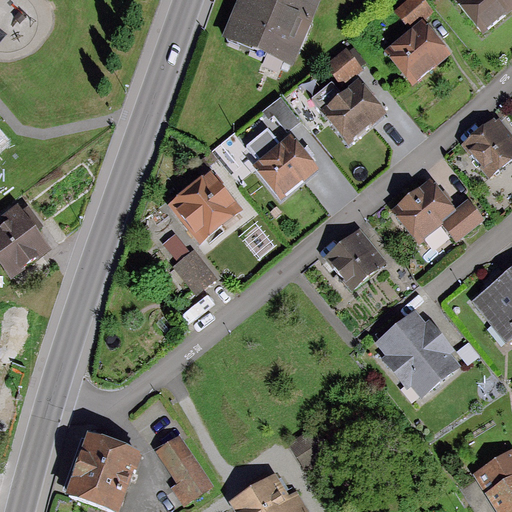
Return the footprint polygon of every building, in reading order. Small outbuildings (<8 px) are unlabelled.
[(315,0),(234,0),(220,36),(289,64),(315,0)] [(425,0),(406,0),(394,10),(410,29),(423,18),(433,9),(425,0)] [(511,0),(456,0),(482,32),(511,9),(511,0)] [(410,29),(384,50),(413,86),(452,54),(440,39),(423,18),(410,29)] [(348,49),(327,65),(342,86),(364,69),(362,66),(365,63),(354,48),(350,52),(348,49)] [(332,83),(313,98),(349,143),(387,113),(375,98),(359,78),(340,93),(332,83)] [(281,98),(264,112),(270,119),(274,115),(287,132),(300,122),(281,98)] [(484,127),(463,144),(489,176),(511,157),(511,136),(498,120),(496,122),(494,119),(484,127)] [(259,160),(254,164),(281,200),(321,170),(308,154),(293,134),(280,144),(268,129),(247,145),(259,160)] [(168,203),(199,244),(243,211),(212,169),(168,203)] [(433,177),(392,211),(420,244),(442,225),(460,210),(458,208),(433,177)] [(442,225),(456,242),(484,220),(468,200),(458,208),(460,210),(442,225)] [(6,215),(9,220),(0,225),(0,266),(10,280),(52,251),(40,236),(46,232),(25,202),(6,215)] [(359,229),(325,256),(353,290),(387,262),(366,238),(359,229)] [(194,250),(174,266),(197,295),(217,278),(194,250)] [(511,272),(472,304),(506,345),(511,339),(511,272)] [(417,317),(378,347),(387,358),(383,362),(405,391),(411,386),(423,401),(461,372),(450,356),(453,354),(431,325),(426,328),(417,317)] [(366,398),(329,422),(343,443),(380,419),(366,398)] [(318,426),(289,446),(307,472),(337,453),(318,426)] [(177,484),(170,489),(182,508),(213,489),(180,436),(156,451),(177,484)] [(69,500),(105,511),(120,511),(133,474),(137,475),(143,457),(89,440),(69,500)] [(511,511),(511,454),(475,477),(496,511),(511,511)] [(252,494),(230,508),(232,511),(308,511),(296,492),(289,496),(277,476),(269,480),(265,474),(246,485),(252,494)]
